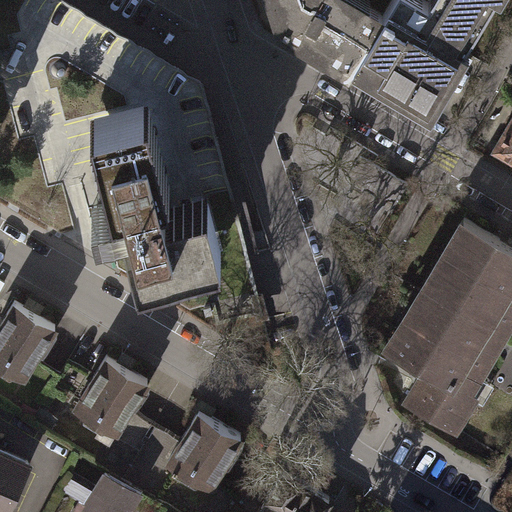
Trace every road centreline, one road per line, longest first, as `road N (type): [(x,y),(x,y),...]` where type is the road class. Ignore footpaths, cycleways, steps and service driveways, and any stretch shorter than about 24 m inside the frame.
road 1 (residential): [(310,429),(336,382),(239,37)]
road 2 (residential): [(0,246),(310,429)]
road 3 (residential): [(511,200),(239,37)]
road 4 (residential): [(427,503),(310,429)]
